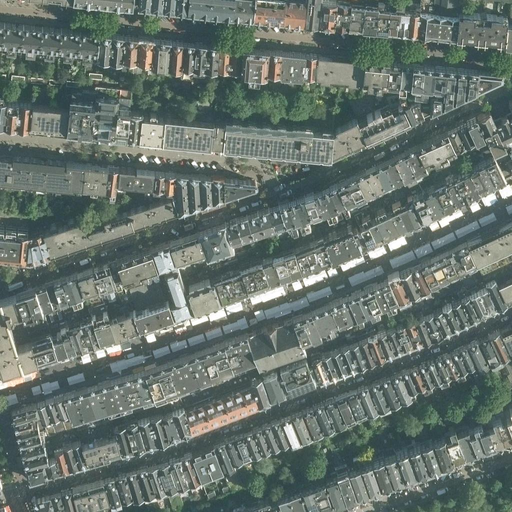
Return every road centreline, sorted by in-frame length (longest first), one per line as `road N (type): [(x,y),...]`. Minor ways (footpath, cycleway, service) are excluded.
road 1 (residential): [(0,394),(287,297),(511,199)]
road 2 (residential): [(511,314),(174,449),(0,497)]
road 3 (residential): [(511,66),(0,10)]
road 4 (residential): [(0,138),(255,162),(274,191)]
road 5 (residential): [(0,284),(274,191)]
road 6 (residential): [(274,191),(511,87)]
road 7 (residential): [(366,511),(511,459)]
